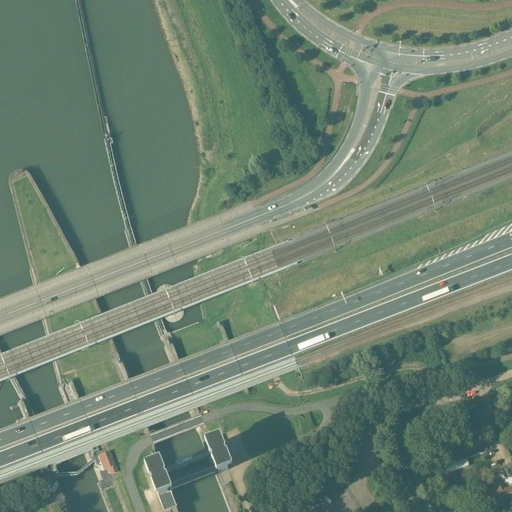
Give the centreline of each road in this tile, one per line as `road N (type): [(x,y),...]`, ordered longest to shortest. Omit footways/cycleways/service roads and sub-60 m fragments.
road 1 (motorway): [(511,240),(0,440)]
road 2 (motorway): [(0,459),(511,261)]
road 3 (secondary): [(0,317),(305,196),(343,164)]
road 4 (unclassified): [(511,372),(373,423),(368,449),(417,511)]
road 5 (secondary): [(511,34),(448,52),(385,49)]
road 6 (secondary): [(393,66),(451,68),(511,52)]
